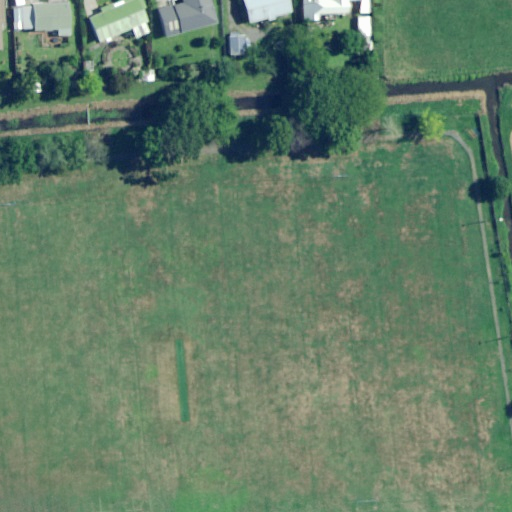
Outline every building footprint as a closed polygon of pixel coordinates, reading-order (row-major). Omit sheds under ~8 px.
[(141,8),(137,0),(123,0),(85,16),(96,42),(129,29),(133,38),(148,32),(138,9),(141,8)] [(213,24),(206,0),(178,0),(179,4),(155,10),(163,38),(213,24)] [(264,19),(264,22),(273,20),(272,17),(287,13),(283,0),(239,0),(245,23),(264,19)] [(299,0),(300,21),(313,21),(313,14),(341,14),(341,0),(357,0),(357,9),(368,9),(368,0),(299,0)] [(66,31),(67,3),(20,2),(20,21),(12,21),(12,29),(66,31)] [(358,49),(369,50),(371,16),(354,15),(353,36),(359,37),(358,49)] [(242,55),(242,37),(227,37),(227,55),(242,55)]
